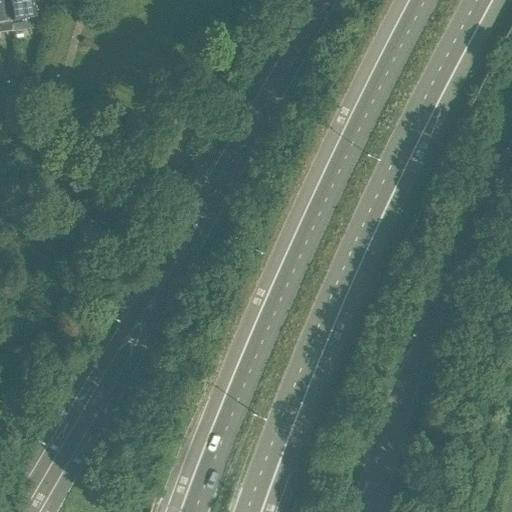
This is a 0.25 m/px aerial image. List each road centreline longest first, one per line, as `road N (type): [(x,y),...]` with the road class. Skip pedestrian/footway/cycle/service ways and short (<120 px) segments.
road 1 (primary): [(324,0),(32,511)]
road 2 (primary): [(246,511),(325,309),(479,0)]
road 3 (primary): [(417,0),(276,283),(194,511)]
road 4 (primary): [(367,511),(446,271),(511,136)]
